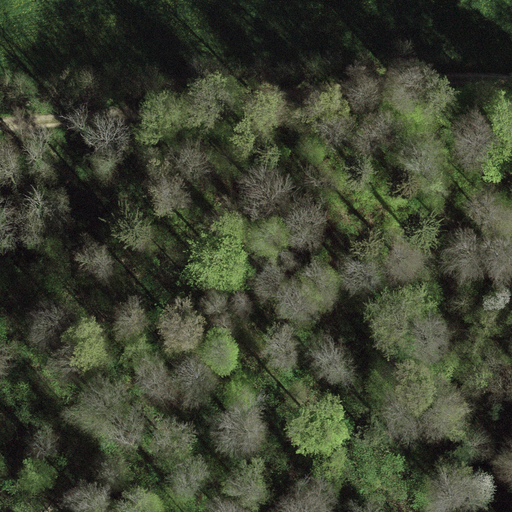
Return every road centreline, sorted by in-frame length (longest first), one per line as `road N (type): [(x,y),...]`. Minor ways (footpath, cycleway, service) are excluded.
road 1 (track): [(511,86),(388,85),(0,130)]
road 2 (track): [(126,511),(435,260),(511,176)]
road 3 (track): [(77,122),(156,241)]
